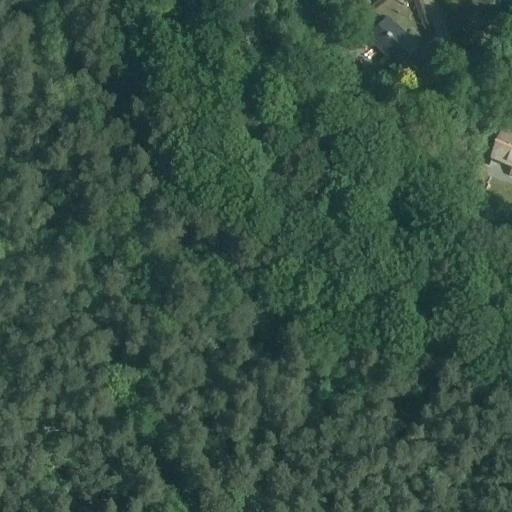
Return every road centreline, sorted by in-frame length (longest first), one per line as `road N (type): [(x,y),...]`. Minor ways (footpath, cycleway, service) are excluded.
road 1 (track): [(10,0),(23,33),(24,78),(78,200),(71,253),(105,285),(113,307),(108,368),(122,399),(153,412)]
road 2 (residential): [(429,0),(470,78),(511,103)]
